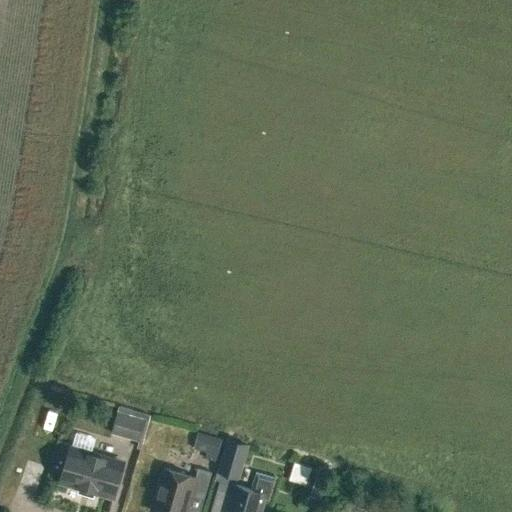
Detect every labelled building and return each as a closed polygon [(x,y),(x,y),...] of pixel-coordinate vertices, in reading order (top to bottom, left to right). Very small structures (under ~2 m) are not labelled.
[(111,434),(139,443),(147,415),(124,408),(123,414),(117,412),(111,434)] [(198,431),(193,447),(207,452),(205,458),(215,461),(223,439),(198,431)] [(226,442),(218,471),(222,472),(238,477),(247,445),(232,441),(227,439),(226,442)] [(73,486),(76,485),(98,491),(100,494),(106,496),(109,494),(112,495),(122,463),(71,448),(61,480),(65,481),(66,484),(73,486)] [(185,511),(191,493),(204,496),(211,472),(197,468),(195,477),(163,468),(151,510),(156,511),(185,511)] [(258,511),(263,497),(268,499),(274,477),(255,471),(250,489),(236,484),(233,493),(217,488),(210,511),(258,511)]
